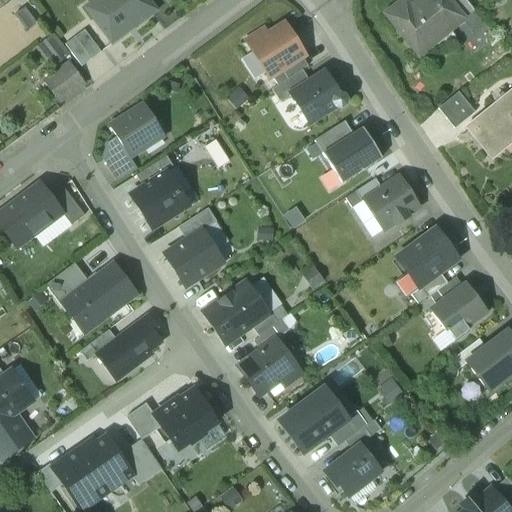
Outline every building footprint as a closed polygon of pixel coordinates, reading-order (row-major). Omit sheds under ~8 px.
[(147,0),(102,0),(108,8),(92,20),(112,45),(157,12),(147,0)] [(151,0),(159,10),(169,3),(166,0),(151,0)] [(448,0),(420,0),(411,7),(405,0),(403,0),(385,15),(418,56),(436,42),(433,37),(446,27),(449,32),(464,20),(464,19),(448,0)] [(474,11),(464,0),(448,0),(464,19),(474,11)] [(287,19),(268,30),(265,25),(244,38),(251,50),(254,55),(269,81),(305,60),(309,57),(287,19)] [(101,54),(84,31),(74,38),(91,61),(101,54)] [(91,61),(74,38),(65,46),(81,68),(91,61)] [(305,60),(276,79),(279,85),(302,70),(309,66),(305,60)] [(69,65),(44,83),(58,102),(83,83),(69,65)] [(308,79),(289,92),(291,96),(311,127),(338,110),(342,110),(349,106),(349,100),(346,94),(341,92),(326,68),(308,79)] [(279,85),(273,89),(282,102),(291,96),(289,92),(308,79),(302,70),(279,85)] [(511,90),(465,129),(491,161),(503,151),(500,147),(511,137),(511,90)] [(244,103),(235,92),(227,100),(236,110),(244,103)] [(458,94),(438,110),(454,130),(474,114),(458,94)] [(146,101),(107,124),(117,140),(129,159),(167,136),(146,101)] [(339,126),(314,142),(322,156),(347,139),(339,126)] [(347,139),(322,156),(341,185),(381,159),(362,130),(347,139)] [(129,159),(117,140),(109,145),(107,146),(104,161),(117,181),(136,169),(135,167),(129,159)] [(166,158),(135,177),(143,188),(166,173),(167,174),(173,170),(166,158)] [(143,188),(130,197),(152,231),(188,208),(167,174),(166,173),(143,188)] [(381,190),(363,202),(383,232),(394,224),(396,227),(409,219),(407,216),(419,209),(399,178),(381,190)] [(375,180),(345,200),(351,209),(363,202),(381,190),(375,180)] [(40,185),(0,215),(0,228),(15,249),(62,214),(50,197),(40,185)] [(84,217),(63,188),(50,197),(62,214),(71,227),(84,217)] [(207,210),(177,229),(186,242),(202,232),(216,223),(207,210)] [(435,231),(396,259),(418,290),(440,275),(457,261),(449,251),(446,250),(442,244),(443,241),(435,231)] [(186,242),(164,256),(184,288),(223,264),(202,232),(186,242)] [(74,265),(45,286),(61,307),(62,305),(61,304),(89,284),(74,265)] [(89,284),(61,304),(62,305),(72,319),(77,315),(89,331),(132,299),(124,288),(127,285),(113,266),(89,284)] [(418,290),(411,296),(417,305),(446,284),(440,275),(418,290)] [(246,284),(202,314),(224,346),(251,328),(268,315),(246,284)] [(466,286),(430,312),(445,332),(446,331),(455,342),(469,332),(466,328),(471,325),(486,314),(466,286)] [(268,315),(251,328),(258,337),(287,317),(280,307),(268,315)] [(115,341),(96,355),(116,382),(151,356),(148,353),(152,350),(154,336),(151,332),(156,329),(147,317),(115,341)] [(282,322),(253,343),(259,348),(278,334),(281,339),(289,331),(282,322)] [(464,360),(467,365),(468,365),(488,393),(511,376),(511,331),(509,327),(484,346),(464,360)] [(108,332),(80,353),(87,362),(96,355),(115,341),(108,332)] [(259,348),(235,366),(260,399),(281,384),(286,391),(308,375),(281,339),(278,334),(259,348)] [(479,339),(451,362),(459,371),(467,365),(464,360),(484,346),(479,339)] [(32,440),(15,415),(32,403),(11,372),(4,377),(0,379),(0,460),(1,462),(20,448),(32,440)] [(335,396),(325,384),(300,403),(277,420),(304,456),(331,437),(352,420),(350,417),(339,402),(335,396)] [(394,385),(381,389),(385,402),(398,397),(394,385)] [(193,391),(178,402),(177,400),(153,416),(153,417),(161,428),(177,452),(189,444),(190,445),(204,436),(203,434),(216,425),(193,391)] [(145,405),(125,419),(141,441),(141,442),(161,428),(153,417),(153,416),(145,405)] [(357,414),(350,417),(352,420),(331,437),(337,447),(366,426),(357,414)] [(373,421),(344,443),(351,452),(359,447),(380,430),(373,421)] [(98,440),(95,435),(77,448),(50,466),(64,486),(82,511),(86,511),(135,478),(136,477),(119,453),(106,434),(98,440)] [(141,442),(141,441),(119,453),(136,477),(135,478),(138,487),(161,471),(141,442)] [(351,452),(324,473),(335,488),(338,486),(348,498),(379,474),(359,447),(351,452)] [(51,495),(64,486),(50,466),(37,475),(51,495)] [(511,485),(506,479),(495,487),(511,508),(511,485)] [(478,501),(475,496),(462,507),(465,511),(463,511),(511,511),(511,508),(495,487),(490,491),(478,501)] [(232,490),(221,499),(228,509),(231,507),(232,508),(238,504),(237,502),(240,500),(232,490)]
